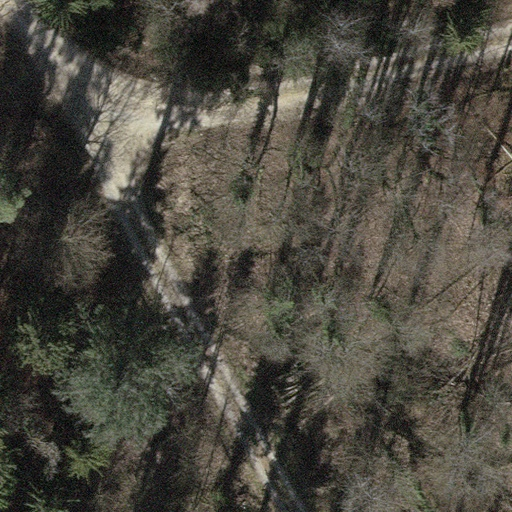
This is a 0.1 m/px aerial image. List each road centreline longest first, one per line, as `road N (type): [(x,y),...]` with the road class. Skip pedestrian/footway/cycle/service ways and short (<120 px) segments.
road 1 (track): [(15,0),(86,107),(230,100),(511,28)]
road 2 (track): [(86,107),(289,511)]
